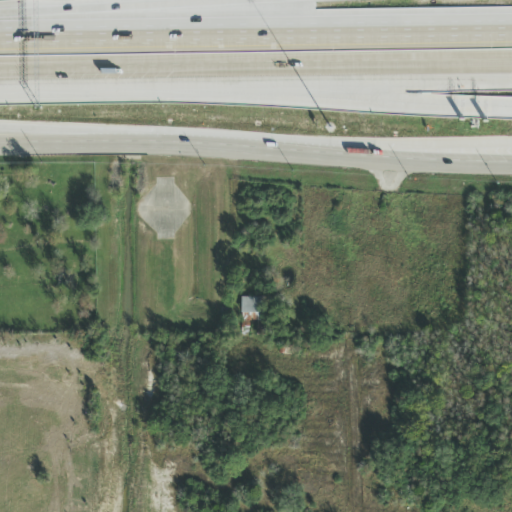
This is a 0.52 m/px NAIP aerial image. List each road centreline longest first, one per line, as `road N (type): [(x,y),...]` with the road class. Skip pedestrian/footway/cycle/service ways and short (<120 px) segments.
road 1 (primary): [(0,150),(234,146),(511,169)]
road 2 (motorway): [(0,70),(511,62)]
road 3 (motorway): [(511,37),(0,44)]
road 4 (motorway): [(0,95),(178,92),(482,108)]
road 5 (motorway): [(234,146),(511,143)]
road 6 (motorway): [(253,0),(0,21)]
road 7 (motorway): [(0,128),(234,146)]
